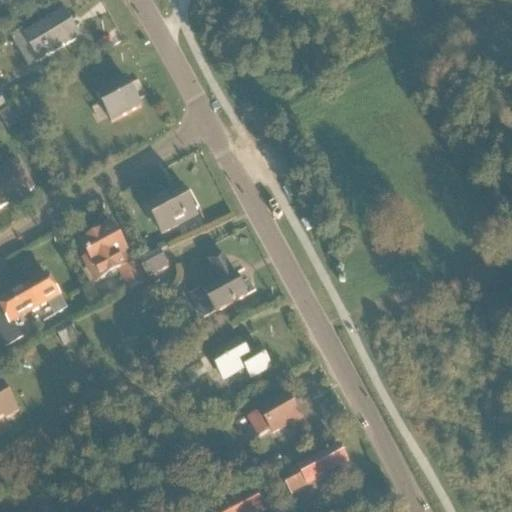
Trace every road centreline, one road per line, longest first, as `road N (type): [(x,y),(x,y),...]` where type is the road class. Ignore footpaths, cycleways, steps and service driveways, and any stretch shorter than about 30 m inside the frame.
road 1 (tertiary): [(417,511),(210,126)]
road 2 (unknown): [(210,126),(424,69),(511,69)]
road 3 (residential): [(0,247),(210,126)]
road 4 (track): [(317,329),(382,298),(511,267)]
